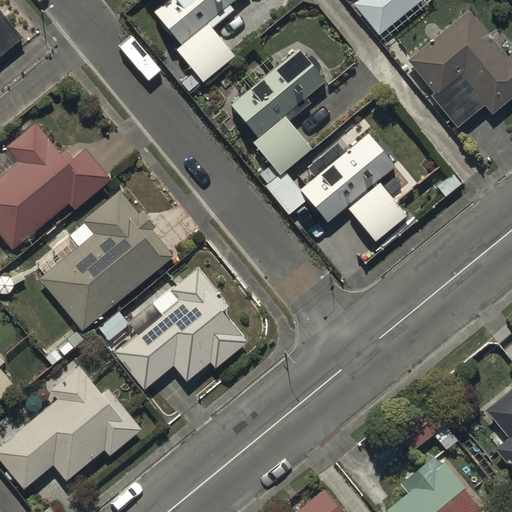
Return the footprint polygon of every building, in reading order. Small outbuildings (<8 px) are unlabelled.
[(175,0),(154,17),(180,51),(175,55),(201,89),(235,63),(207,28),(242,0),(175,0)] [(379,39),(423,2),(421,0),(362,0),(353,8),(379,39)] [(511,103),(511,57),(508,61),(467,14),(406,66),(434,99),(430,102),(457,133),(483,111),(492,121),(511,103)] [(0,58),(19,43),(0,19),(0,58)] [(327,230),(397,171),(367,136),(346,154),(337,145),(304,173),(313,183),(302,193),(286,175),(313,153),(285,120),(325,86),(298,54),(232,110),(260,143),(253,148),(280,180),(266,192),(289,219),(305,205),(327,230)] [(71,214),(108,182),(82,152),(74,160),(65,151),(58,157),(32,128),(0,155),(0,242),(13,257),(67,209),(71,214)] [(407,223),(379,189),(348,214),(375,248),(407,223)] [(78,334),(171,261),(152,236),(155,233),(139,213),(136,216),(121,197),(67,239),(58,227),(40,242),(50,254),(34,267),(43,279),(38,283),(78,334)] [(149,307),(160,320),(137,339),(135,337),(113,356),(144,393),(170,370),(185,387),(208,368),(213,374),(247,345),(223,316),(228,312),(197,274),(186,283),(176,292),(173,288),(149,307)] [(0,406),(14,391),(0,375),(0,373),(6,368),(0,361),(0,406)] [(101,398),(78,370),(49,394),(56,403),(0,448),(0,467),(22,495),(51,471),(64,488),(104,456),(109,461),(142,434),(108,393),(101,398)] [(511,388),(486,411),(508,438),(494,450),(511,471),(511,388)] [(441,419),(429,405),(410,420),(423,435),(441,419)] [(411,484),(414,489),(385,511),(478,511),(441,466),(432,474),(429,469),(411,484)] [(343,511),(324,488),(294,511),(343,511)]
